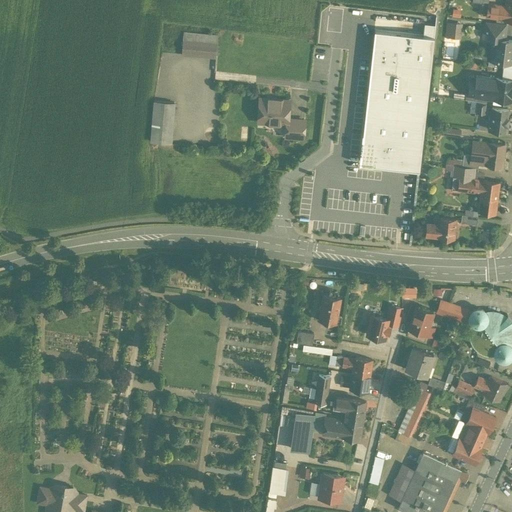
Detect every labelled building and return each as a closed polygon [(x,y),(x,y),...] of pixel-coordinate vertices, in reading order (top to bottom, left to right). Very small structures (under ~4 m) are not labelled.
[(511,0),(504,0),(504,5),(503,17),(503,18),(511,18),(511,0)] [(504,5),(487,2),(485,15),(503,17),(504,5)] [(447,20),(447,35),(463,36),(463,21),(447,20)] [(506,23),(490,21),(488,37),(504,39),(506,23)] [(434,37),(374,30),(360,163),(419,169),(434,37)] [(217,35),(183,32),(181,53),(215,56),(217,35)] [(511,39),(504,39),(488,37),(491,37),(488,58),(511,60),(511,39)] [(495,77),(487,77),(487,80),(474,79),(473,95),(509,99),(511,79),(495,77)] [(289,99),(259,97),(257,121),(286,123),(287,123),(287,118),(289,99)] [(174,101),(153,99),(150,140),(170,142),(174,101)] [(485,103),(477,102),(476,111),(476,112),(484,113),(485,103)] [(508,109),(491,107),(488,128),(505,130),(508,109)] [(304,119),(287,118),(287,123),(286,123),(285,135),(303,137),(304,119)] [(462,136),(463,131),(443,127),(442,132),(462,136)] [(504,144),(472,140),(470,154),(479,155),(478,162),(501,165),(504,144)] [(470,154),(463,153),(461,165),(474,167),(477,167),(478,162),(479,155),(470,154)] [(461,165),(453,164),(452,176),(461,177),(461,176),(473,178),(474,167),(461,165)] [(473,178),(461,176),(461,177),(459,189),(479,192),(477,210),(495,212),(499,181),(473,178)] [(477,215),(461,213),(460,221),(476,223),(477,215)] [(455,218),(432,216),(432,222),(438,222),(437,227),(428,227),(428,235),(425,234),(425,236),(454,238),(455,218)] [(340,297),(322,294),(318,320),(335,323),(340,297)] [(468,308),(440,298),(435,312),(471,323),(469,319),(469,317),(468,316),(469,313),(469,312),(470,311),(470,310),(468,308)] [(432,310),(415,304),(412,314),(411,319),(408,327),(425,333),(430,334),(433,326),(428,324),(432,310)] [(397,325),(401,307),(390,305),(387,318),(389,319),(388,323),(397,325)] [(490,310),(486,310),(485,310),(482,308),(479,307),(476,307),(472,308),(470,310),(469,313),(469,317),(469,319),(471,323),(471,324),(469,330),(469,335),(471,340),(472,344),(476,348),(480,351),(484,353),(489,354),(493,354),(494,353),(496,356),(499,358),(502,359),(505,359),(509,357),(511,355),(511,351),(511,348),(510,345),(511,340),(511,324),(511,323),(511,318),(511,317),(507,313),(505,315),(502,313),(498,311),(495,310),(492,310),(490,310)] [(385,338),(386,331),(388,332),(389,326),(388,325),(388,323),(389,319),(387,318),(372,314),(367,334),(385,338)] [(425,333),(408,327),(406,334),(423,340),(425,333)] [(314,332),(298,330),(296,342),(312,344),(314,332)] [(433,353),(412,345),(405,367),(425,374),(433,353)] [(372,358),(354,355),(350,354),(350,356),(343,356),(341,365),(353,366),(352,371),(369,374),(372,358)] [(343,356),(336,355),(335,364),(341,365),(343,356)] [(369,374),(352,371),(351,376),(350,385),(349,387),(367,390),(369,374)] [(329,375),(318,374),(317,382),(328,383),(329,375)] [(351,376),(340,374),(339,384),(350,385),(351,376)] [(445,380),(430,375),(427,383),(442,388),(445,380)] [(489,380),(478,375),(474,383),(485,388),(489,380)] [(506,382),(491,375),(489,380),(485,388),(483,392),(498,398),(506,382)] [(406,380),(397,378),(395,386),(404,388),(406,380)] [(474,386),(458,379),(453,391),(468,398),(468,397),(474,386)] [(327,389),(316,387),(314,401),(325,403),(327,389)] [(423,388),(404,431),(409,434),(429,391),(423,388)] [(347,397),(336,395),(335,405),(345,406),(347,397)] [(365,400),(347,397),(345,406),(344,413),(362,415),(365,400)] [(485,404),(468,397),(468,398),(466,403),(467,403),(472,406),(482,410),(485,404)] [(472,406),(467,403),(460,419),(466,421),(472,406)] [(482,410),(472,406),(466,421),(486,430),(488,431),(494,416),(482,410)] [(314,413),(295,411),(290,448),(309,450),(314,413)] [(362,415),(344,413),(343,418),(325,415),(324,426),(351,430),(350,436),(359,437),(362,415)] [(486,430),(466,421),(463,427),(461,426),(457,436),(459,437),(479,446),(486,430)] [(479,446),(459,437),(452,452),(474,462),(481,447),(479,446)] [(459,467),(423,450),(423,451),(422,450),(422,451),(397,506),(411,511),(438,511),(459,468),(459,467),(458,467),(459,467)] [(379,482),(386,456),(377,454),(370,480),(379,482)] [(311,476),(312,466),(302,465),(301,475),(311,476)] [(286,467),(272,466),(268,490),(283,492),(286,467)] [(342,476),(323,473),(319,495),(339,498),(342,476)] [(64,483),(54,481),(48,485),(39,484),(36,502),(45,503),(44,511),(43,511),(74,511),(75,509),(85,511),(88,496),(88,493),(79,491),(75,485),(64,483)]
